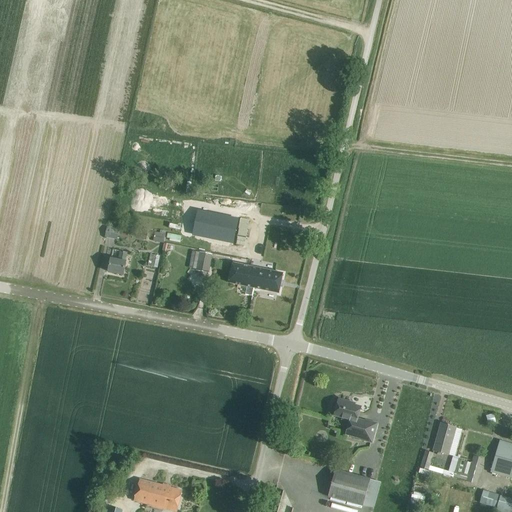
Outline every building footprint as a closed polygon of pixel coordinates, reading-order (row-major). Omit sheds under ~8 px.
[(249,220),(210,213),(206,239),(245,246),(249,220)] [(119,229),(108,227),(106,236),(118,239),(119,229)] [(156,232),(154,241),(164,243),(165,234),(156,232)] [(166,238),(180,242),(182,236),(168,232),(166,238)] [(119,260),(111,259),(109,272),(124,275),(127,262),(126,262),(128,253),(121,251),(119,260)] [(199,253),(192,251),(190,262),(199,264),(197,270),(208,272),(212,254),(200,252),(199,253)] [(149,263),(158,265),(160,256),(151,254),(149,263)] [(249,278),(251,267),(234,264),(230,283),(247,287),(245,295),(253,296),(255,288),(254,288),(256,280),(249,278)] [(283,274),(251,267),(249,278),(256,280),(254,288),(255,288),(279,293),(283,274)] [(349,402),(339,399),(334,416),(342,418),(341,420),(349,422),(345,435),(360,439),(360,440),(372,443),(378,424),(369,422),(368,423),(358,420),(362,407),(355,405),(355,404),(352,403),(352,404),(349,403),(349,402)] [(487,416),(489,424),(496,422),(494,415),(487,416)] [(447,427),(442,424),(434,451),(449,455),(455,430),(449,426),(450,425),(449,425),(447,427)] [(511,443),(501,440),(491,473),(511,478),(511,443)] [(433,453),(426,451),(422,468),(429,470),(429,469),(430,466),(433,453)] [(474,456),(472,463),(459,459),(459,457),(453,455),(449,471),(430,466),(429,469),(467,480),(467,481),(477,484),(485,459),(474,456)] [(363,506),(370,479),(335,469),(328,496),(363,506)] [(177,511),(183,491),(141,480),(135,500),(175,511),(177,511)] [(486,505),(492,507),(495,494),(490,492),(486,505)]
